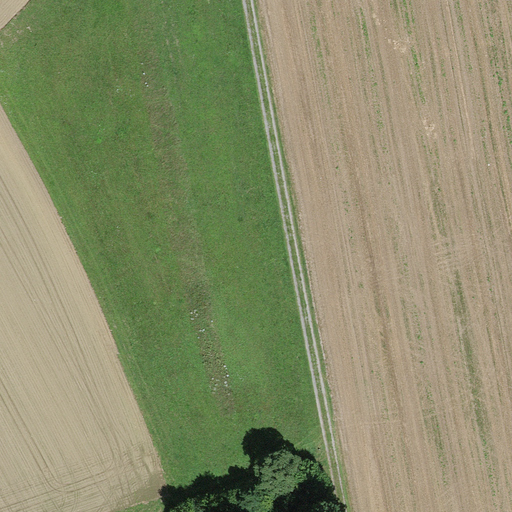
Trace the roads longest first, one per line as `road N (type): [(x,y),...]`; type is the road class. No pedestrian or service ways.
road 1 (track): [(344,511),(249,0)]
road 2 (track): [(142,511),(331,444)]
